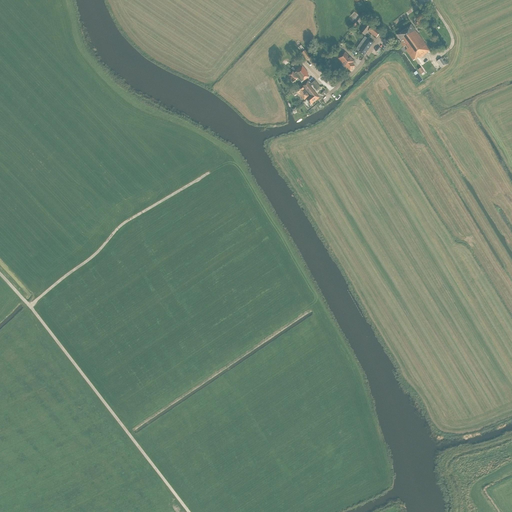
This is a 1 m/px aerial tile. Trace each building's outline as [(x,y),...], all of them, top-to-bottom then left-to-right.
[(368,31),(376,38),(380,33),(372,27),(371,29),(365,25),(360,32),(365,35),(368,31)] [(418,58),(418,59),(430,51),(417,33),(417,34),(414,30),(415,29),(412,25),(397,35),(402,42),(401,43),(413,61),(418,58)] [(360,43),(369,49),(373,43),(368,39),(365,37),(360,43)] [(356,50),(364,56),(369,49),(360,43),(356,50)] [(302,53),(307,60),(311,58),(305,50),(302,53)] [(339,51),(334,55),(342,64),(346,69),(347,68),(350,72),(355,67),(352,64),(354,62),(345,52),(343,55),(339,51)] [(441,58),(437,61),(441,68),(446,65),(441,58)] [(289,76),(288,76),(293,82),(298,79),(301,83),(309,77),(307,75),(308,74),(302,66),(295,71),(293,68),(286,73),(289,76)] [(311,83),(317,90),(321,87),(315,80),(311,83)] [(309,81),(307,82),(307,83),(303,86),(311,96),(306,100),(310,105),(319,98),(309,86),(311,84),(309,81)] [(300,95),(304,100),(309,96),(300,85),(297,88),(298,89),(296,91),(299,95),(300,95)]
